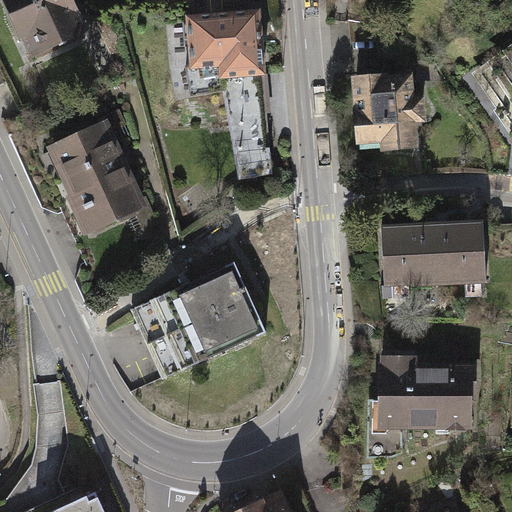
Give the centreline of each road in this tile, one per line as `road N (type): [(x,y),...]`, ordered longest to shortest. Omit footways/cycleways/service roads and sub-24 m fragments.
road 1 (residential): [(318,195),(330,332),(326,373),(310,409),(292,431),(239,460),(179,459)]
road 2 (residential): [(179,459),(149,447),(104,399),(0,173)]
road 3 (residential): [(303,0),(318,195)]
road 4 (residential): [(511,187),(462,182),(318,195)]
